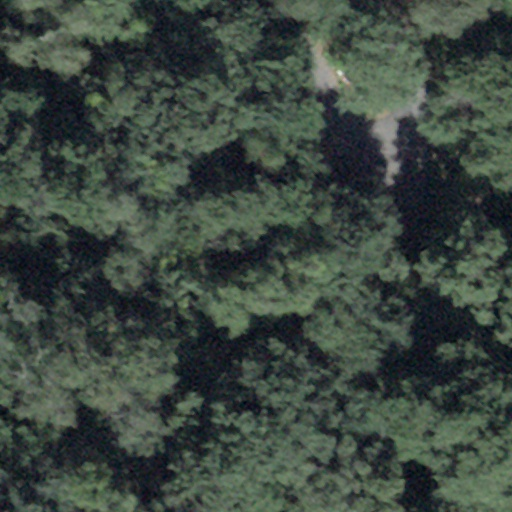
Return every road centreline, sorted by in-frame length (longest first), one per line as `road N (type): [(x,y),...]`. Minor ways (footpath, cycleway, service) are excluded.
road 1 (unclassified): [(455,511),(424,360),(407,170)]
road 2 (unclassified): [(407,170),(351,140),(290,41),(250,0)]
road 3 (unclassified): [(382,0),(404,78),(407,170)]
